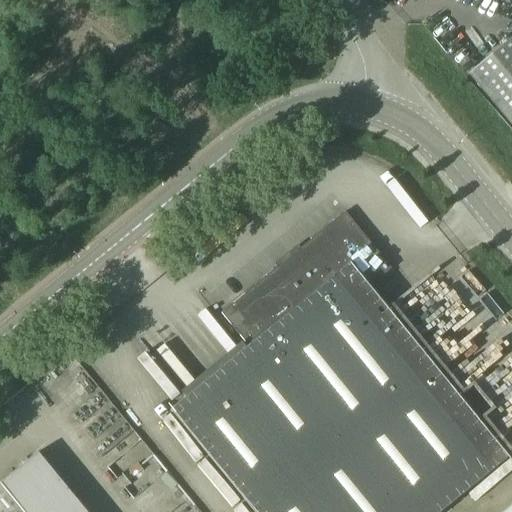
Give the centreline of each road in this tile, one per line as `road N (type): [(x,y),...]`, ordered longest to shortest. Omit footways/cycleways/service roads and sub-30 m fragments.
road 1 (tertiary): [(363,104),(330,99),(264,124),(0,339)]
road 2 (tertiary): [(511,237),(415,125),(363,104)]
